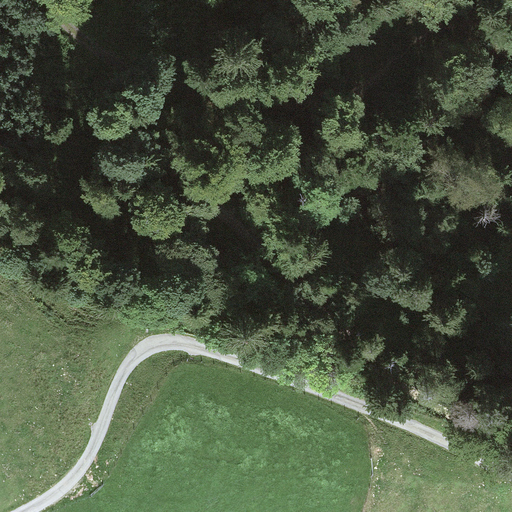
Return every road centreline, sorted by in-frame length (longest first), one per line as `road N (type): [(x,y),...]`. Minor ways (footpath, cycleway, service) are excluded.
road 1 (track): [(511,459),(458,415),(388,375),(288,280),(179,167),(141,81),(44,0)]
road 2 (track): [(511,471),(342,399),(197,346),(166,343),(140,353),(121,375),(73,475),(19,511)]
